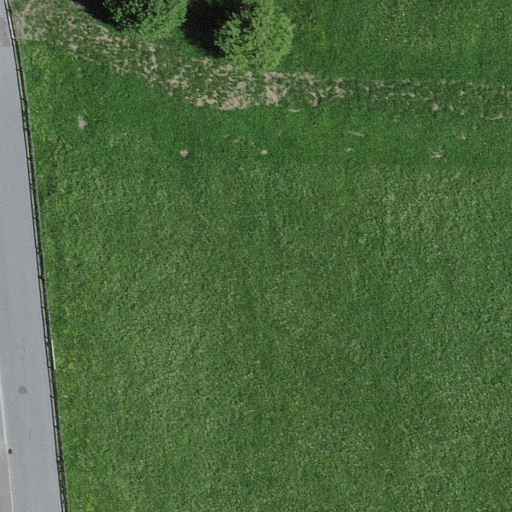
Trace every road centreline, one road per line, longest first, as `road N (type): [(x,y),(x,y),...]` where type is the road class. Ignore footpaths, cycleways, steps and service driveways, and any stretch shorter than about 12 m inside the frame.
road 1 (residential): [(0,136),(29,388)]
road 2 (residential): [(29,388),(42,511)]
